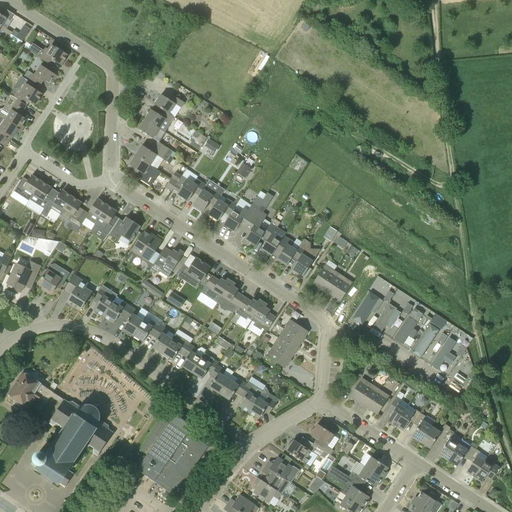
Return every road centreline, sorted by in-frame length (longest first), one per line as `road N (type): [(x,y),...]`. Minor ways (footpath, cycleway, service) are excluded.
road 1 (track): [(511,462),(476,334),(435,0)]
road 2 (residential): [(249,445),(98,334),(43,326),(8,341)]
road 3 (residential): [(329,334),(315,313),(114,180)]
road 4 (residential): [(85,49),(114,72),(114,180)]
road 5 (residential): [(329,334),(376,339),(440,380)]
